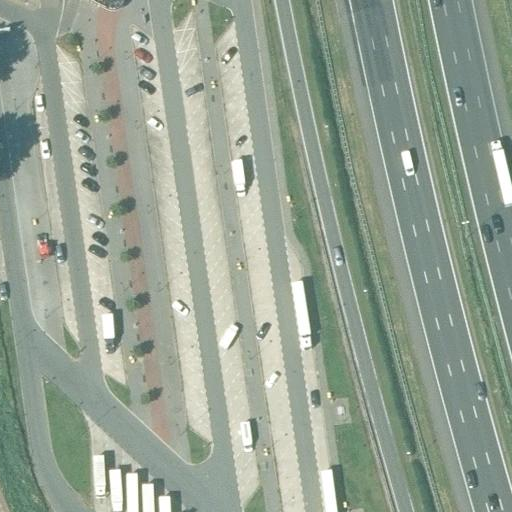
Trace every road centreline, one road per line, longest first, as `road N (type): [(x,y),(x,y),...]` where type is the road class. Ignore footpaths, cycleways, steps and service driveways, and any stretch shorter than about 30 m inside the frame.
road 1 (motorway): [(374,0),(400,141),(496,511)]
road 2 (motorway): [(511,274),(450,0)]
